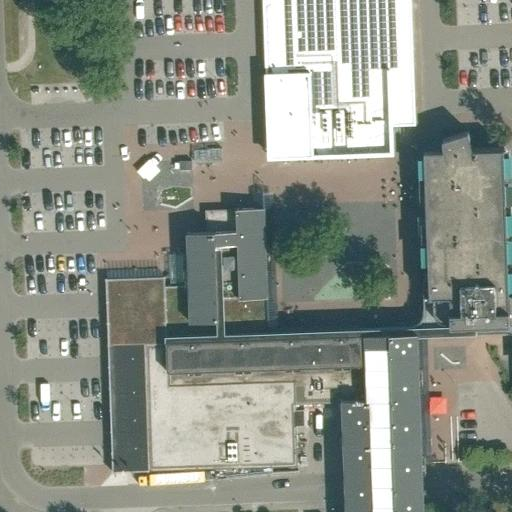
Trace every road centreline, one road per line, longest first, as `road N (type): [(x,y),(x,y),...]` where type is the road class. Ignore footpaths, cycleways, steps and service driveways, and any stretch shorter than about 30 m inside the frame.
road 1 (residential): [(0,269),(9,474),(18,488),(46,500),(125,498)]
road 2 (residential): [(276,489),(459,490),(499,478)]
road 3 (residential): [(499,478),(320,480),(276,489)]
road 4 (residential): [(125,498),(276,489)]
